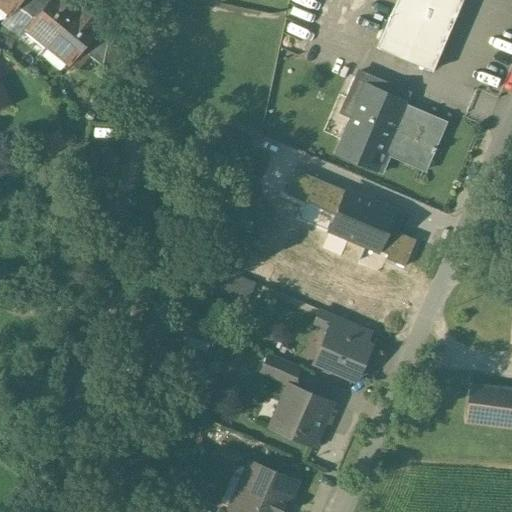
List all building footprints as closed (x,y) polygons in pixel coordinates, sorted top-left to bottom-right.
[(0,0),(0,4),(10,12),(15,5),(19,0),(0,0)] [(19,0),(15,5),(24,12),(34,0),(19,0)] [(34,0),(24,12),(35,19),(50,0),(34,0)] [(99,26),(67,0),(50,0),(35,19),(28,27),(70,61),(81,48),(99,26)] [(395,0),(376,46),(431,70),(461,0),(395,0)] [(99,26),(81,48),(103,65),(109,34),(99,26)] [(394,88),(358,72),(341,113),(352,117),(365,85),(391,96),(394,88)] [(444,123),(402,106),(404,102),(391,96),(365,85),(352,117),(336,153),(375,170),(387,142),(428,160),(444,123)] [(337,188),(296,170),(286,194),(336,216),(330,230),(387,255),(386,259),(405,267),(416,240),(398,232),(405,216),(395,212),(384,207),(346,191),(346,192),(337,188)] [(327,267),(323,277),(397,307),(406,285),(402,283),(407,270),(322,236),(312,261),(327,267)] [(237,277),(225,303),(257,318),(269,292),(237,277)] [(354,378),(369,344),(362,341),(367,330),(334,316),(315,361),(354,378)] [(299,368),(269,355),(262,371),(292,384),(299,368)] [(511,387),(467,382),(462,424),(511,430),(511,387)] [(329,403),(290,386),(273,426),(312,442),(329,403)] [(282,511),(295,481),(251,462),(231,508),(239,511),(282,511)]
